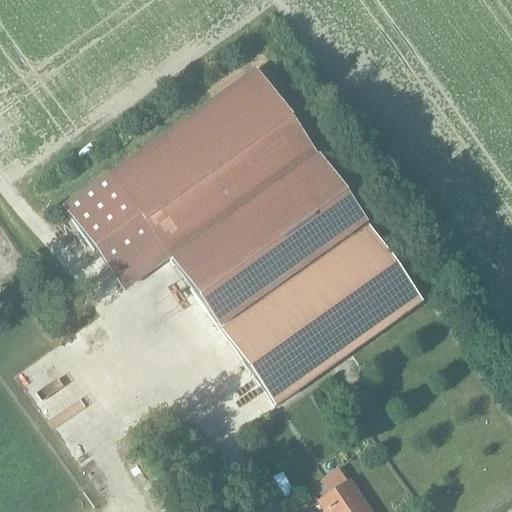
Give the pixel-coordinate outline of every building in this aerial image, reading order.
[(165,257),(313,153),(257,74),(109,178),(165,257)] [(216,329),(363,224),(347,202),(355,196),(340,175),(332,180),(313,153),(165,257),(216,329)] [(421,306),(363,224),(216,329),(273,410),(421,306)] [(0,490),(10,511),(42,511),(77,495),(33,404),(0,419),(0,490)] [(327,497),(318,504),(323,511),(368,511),(349,483),(344,486),(335,473),(319,484),(327,497)]
